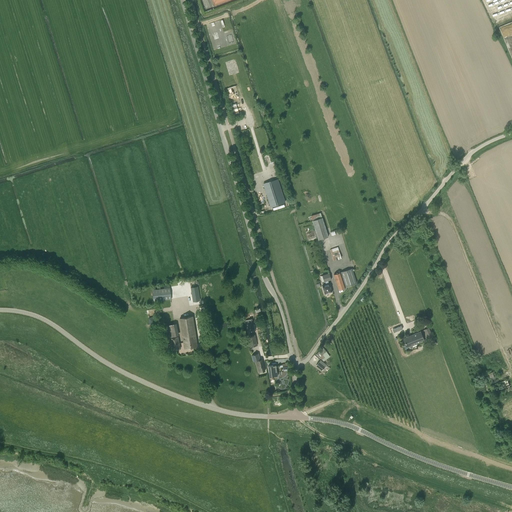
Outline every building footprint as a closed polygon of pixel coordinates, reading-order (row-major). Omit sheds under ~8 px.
[(271,207),(285,202),(277,179),(264,184),(271,207)] [(319,240),(328,237),(322,218),(313,221),(319,240)] [(342,258),(338,247),(330,250),(334,261),(342,258)] [(354,285),(356,282),(352,269),(334,275),(339,290),(354,285)] [(325,294),(332,292),(329,284),(328,280),(331,279),(329,273),(323,275),(324,281),(325,281),(326,285),(322,286),(325,294)] [(193,299),(200,298),(197,284),(190,285),(193,299)] [(153,301),(171,299),(170,289),(152,290),(153,301)] [(406,300),(400,302),(405,314),(411,312),(406,300)] [(180,318),(183,336),(185,349),(197,347),(193,316),(180,318)] [(160,318),(154,317),(149,319),(149,324),(155,326),(160,324),(160,318)] [(247,332),(254,330),(252,319),(245,320),(247,332)] [(167,324),(168,337),(177,335),(176,323),(167,324)] [(435,343),(432,336),(429,328),(424,330),(430,345),(435,343)] [(424,341),(422,336),(420,332),(404,339),(407,347),(424,341)] [(257,345),(255,336),(255,335),(248,336),(250,347),(257,345)] [(181,349),(178,336),(170,338),(172,350),(181,349)] [(324,348),(316,355),(319,358),(319,357),(324,361),(330,356),(324,348)] [(259,373),(265,371),(262,360),(260,361),(258,355),(252,356),(254,362),(255,362),(259,373)] [(322,370),(327,365),(321,360),(316,365),(322,370)] [(273,365),(268,366),(270,378),(278,377),(276,365),(273,366),(273,365)] [(497,380),(494,371),(486,373),(490,383),(497,380)] [(495,394),(510,388),(507,380),(492,386),(495,394)]
